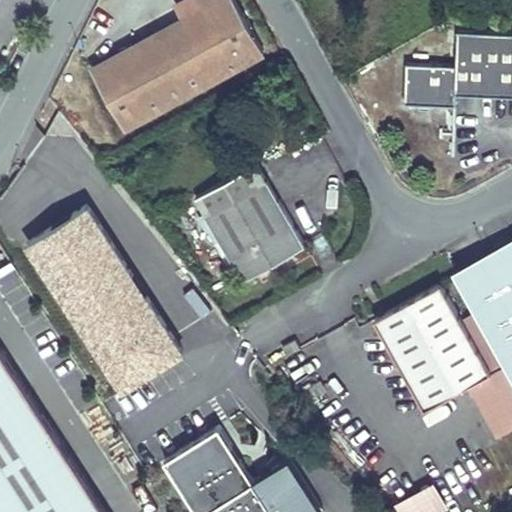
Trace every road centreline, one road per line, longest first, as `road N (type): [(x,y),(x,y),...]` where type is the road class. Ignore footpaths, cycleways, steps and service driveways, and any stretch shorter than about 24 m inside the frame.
road 1 (unclassified): [(279,0),(401,206),(450,217),(477,210)]
road 2 (unclassified): [(477,210),(246,344)]
road 3 (unknown): [(313,305),(426,461),(472,451)]
road 4 (unknown): [(0,329),(123,511)]
road 5 (unclassified): [(0,141),(69,0)]
